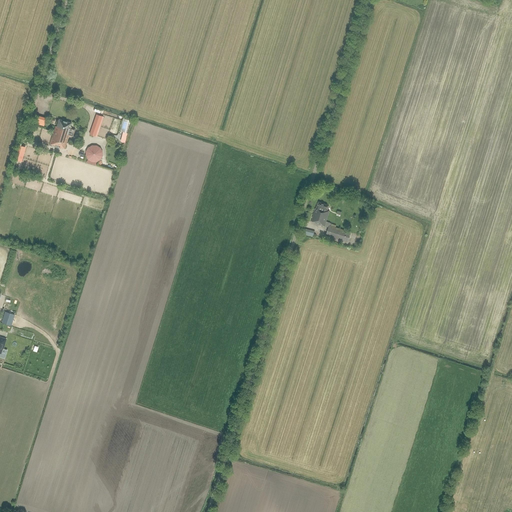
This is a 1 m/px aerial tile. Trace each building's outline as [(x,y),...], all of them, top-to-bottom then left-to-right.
[(97,137),(104,117),(96,114),(89,134),(97,137)] [(43,126),(45,121),(34,117),(32,123),(43,126)] [(55,126),(50,144),(65,149),(69,135),(73,136),(75,130),(71,129),(71,127),(70,127),(71,123),(59,119),(57,127),(55,126)] [(116,119),(115,119),(113,119),(112,119),(111,120),(109,121),(108,122),(107,123),(107,125),(106,126),(106,128),(106,129),(107,131),(107,132),(108,133),(109,134),(111,135),(112,136),(113,136),(115,136),(116,136),(118,136),(119,135),(121,134),(122,133),(123,132),(123,131),(124,129),(124,128),(124,126),(123,125),(123,123),(122,122),(121,121),(119,120),(118,119),(116,119)] [(89,144),(86,162),(97,164),(98,160),(101,161),(104,148),(89,144)] [(26,147),(18,145),(14,159),(22,162),(26,147)] [(327,211),(329,206),(325,205),(325,204),(319,202),(317,207),(315,210),(311,221),(315,223),(324,227),(325,226),(328,228),(326,236),(347,242),(350,232),(329,226),(330,223),(326,222),(329,212),(327,211)] [(302,233),(313,236),(315,231),(304,228),(302,233)] [(2,322),(12,325),(15,314),(5,311),(2,322)]
